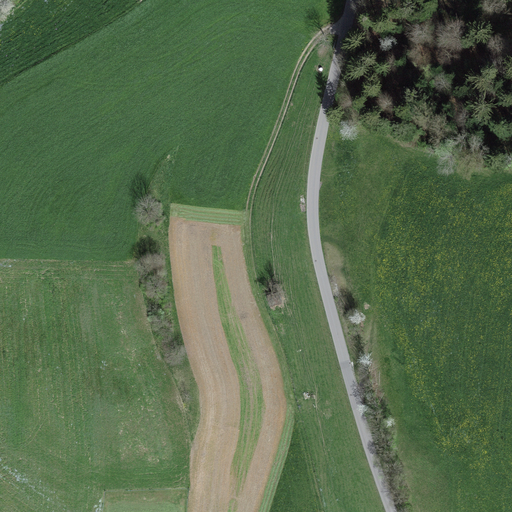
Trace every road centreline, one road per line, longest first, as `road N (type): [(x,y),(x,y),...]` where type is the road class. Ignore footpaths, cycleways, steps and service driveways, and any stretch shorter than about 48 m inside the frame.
road 1 (track): [(345,25),(325,30),(307,51),(246,213),(251,268),(318,511)]
road 2 (unclassified): [(395,511),(349,371),(312,214),(350,0)]
